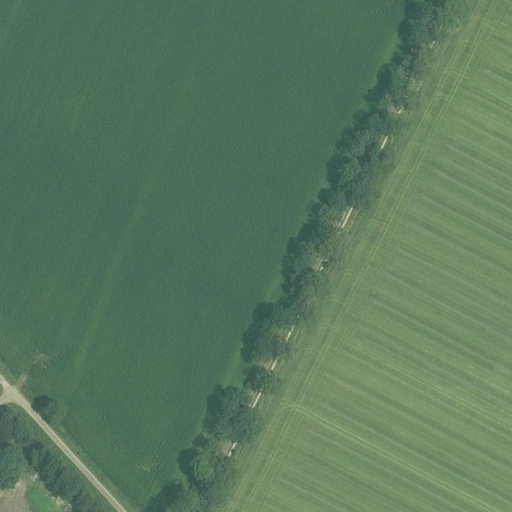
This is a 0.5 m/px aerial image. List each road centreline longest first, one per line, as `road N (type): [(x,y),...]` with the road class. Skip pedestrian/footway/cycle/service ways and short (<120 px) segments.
road 1 (track): [(190,511),(444,0)]
road 2 (unclassified): [(118,511),(0,384)]
